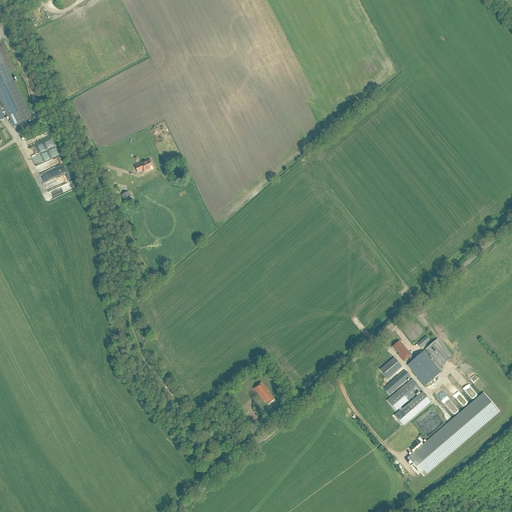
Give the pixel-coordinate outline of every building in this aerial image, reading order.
[(13,80),(5,63),(0,53),(0,99),(6,111),(3,113),(0,107),(0,121),(8,117),(13,128),(31,119),(13,80)] [(31,148),(34,155),(59,144),(56,138),(41,144),(31,148)] [(54,149),(57,155),(63,153),(60,146),(54,149)] [(53,150),(46,153),(49,159),(56,156),(53,150)] [(38,164),(47,161),(45,153),(35,156),(38,164)] [(57,158),(42,163),(45,170),(66,162),(63,156),(57,158)] [(140,164),(134,166),(137,172),(143,170),(144,173),(154,169),(150,160),(140,164)] [(47,180),(71,171),(69,165),(44,173),(47,180)] [(79,186),(76,179),(64,184),(64,185),(51,190),(53,193),(67,187),(68,190),(79,186)] [(132,201),(128,193),(121,196),(124,204),(132,201)] [(430,341),(426,336),(417,344),(420,349),(430,341)] [(438,339),(415,359),(400,341),(393,347),(399,354),(398,354),(404,361),(409,357),(412,361),(407,365),(425,386),(441,372),(428,357),(430,355),(440,367),(452,356),(438,339)] [(394,358),(380,370),(388,379),(402,367),(394,358)] [(460,366),(454,370),(463,380),(469,376),(460,366)] [(410,377),(405,370),(383,389),(389,395),(410,377)] [(478,376),(476,378),(481,387),(484,386),(478,376)] [(421,390),(412,379),(387,401),(396,411),(421,390)] [(460,392),(462,395),(464,393),(456,381),(452,385),(458,394),(460,392)] [(261,382),(253,389),(265,402),(266,401),(269,405),(274,400),(268,392),(269,391),(261,382)] [(400,411),(395,415),(404,426),(409,422),(431,403),(422,392),(400,411)] [(500,412),(484,393),(408,458),(424,477),(500,412)] [(433,426),(447,421),(443,411),(422,419),(427,432),(434,430),(433,426)]
